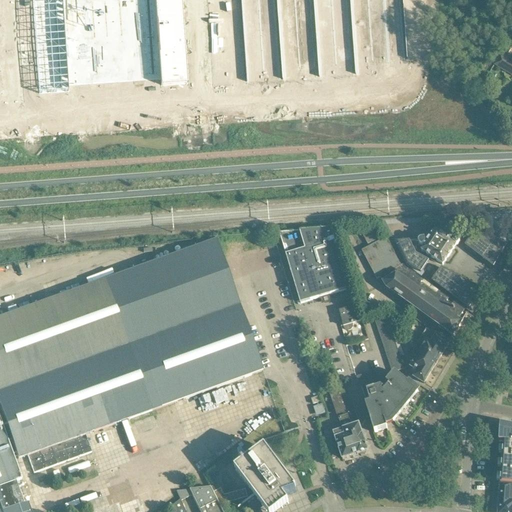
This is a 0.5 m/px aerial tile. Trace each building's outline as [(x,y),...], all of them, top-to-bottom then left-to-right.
[(31,0),(38,95),(69,93),(69,87),(160,80),(161,87),(188,85),(186,50),(185,33),(182,0),(31,0)] [(511,64),(501,58),(496,67),(511,76),(511,64)] [(349,290),(335,241),(331,230),(300,232),(280,234),(301,304),(349,290)] [(435,231),(421,252),(442,266),(456,246),(458,245),(459,243),(459,242),(456,239),(454,240),(453,239),(451,241),(435,231)] [(471,238),(465,246),(494,268),(506,246),(480,236),(478,241),(471,238)] [(387,238),(362,252),(377,280),(401,266),(387,238)] [(0,317),(0,408),(18,459),(28,456),(34,474),(92,453),(85,435),(263,372),(216,240),(0,317)] [(416,255),(410,241),(398,242),(408,264),(421,274),(429,262),(416,255)] [(432,282),(470,310),(481,290),(441,268),(432,282)] [(382,283),(383,284),(385,287),(453,337),(467,314),(439,293),(413,275),(411,278),(401,272),(382,283)] [(352,324),(363,321),(362,319),(356,298),(343,302),(345,310),(339,312),(344,326),(344,327),(344,328),(346,330),(348,331),(351,330),(353,328),(353,325),(352,324)] [(376,323),(388,319),(386,314),(374,318),(376,323)] [(389,325),(388,319),(376,323),(377,329),(389,325)] [(391,330),(389,325),(377,329),(379,334),(391,330)] [(393,336),(391,330),(379,334),(381,340),(393,336)] [(434,368),(446,350),(445,349),(449,344),(427,330),(409,358),(415,362),(412,367),(419,372),(415,378),(424,384),(434,368)] [(395,341),(393,336),(381,340),(383,345),(395,341)] [(397,347),(395,342),(395,341),(383,345),(385,351),(397,347)] [(399,352),(397,347),(385,351),(387,357),(399,352)] [(400,358),(399,352),(387,357),(389,362),(400,358)] [(402,364),(400,358),(389,362),(390,368),(402,364)] [(404,369),(402,364),(390,368),(392,373),(404,369)] [(393,422),(418,392),(395,373),(386,383),(390,386),(384,393),(382,391),(383,389),(381,387),(367,392),(367,393),(370,392),(371,396),(368,396),(368,397),(370,403),(366,405),(375,433),(388,429),(384,420),(389,418),(393,422)] [(334,434),(343,460),(357,456),(359,455),(361,456),(365,455),(366,452),(368,452),(345,384),(328,390),(338,419),(339,419),(343,430),(334,434)] [(320,397),(312,400),(313,405),(322,402),(320,397)] [(323,404),(313,407),(316,417),(326,414),(323,404)] [(0,511),(30,511),(28,504),(24,505),(4,511),(1,511),(0,507),(0,488),(21,480),(0,420),(0,511)] [(500,429),(499,442),(502,442),(504,442),(503,446),(501,484),(511,484),(511,426),(507,426),(507,427),(508,427),(507,427),(507,430),(500,429)] [(338,458),(331,435),(324,437),(331,460),(338,458)] [(278,511),(289,504),(284,497),(297,492),(295,490),(296,489),(265,448),(263,449),(235,470),(261,505),(266,511),(278,511)] [(16,482),(0,488),(0,507),(1,511),(4,511),(24,505),(16,482)] [(511,511),(511,485),(500,485),(498,511),(511,511)] [(221,511),(210,488),(189,490),(192,496),(200,511),(221,511)] [(192,496),(189,490),(176,491),(180,498),(181,501),(192,496)] [(60,511),(120,511),(116,495),(60,511)] [(185,511),(180,500),(172,507),(173,511),(185,511)]
